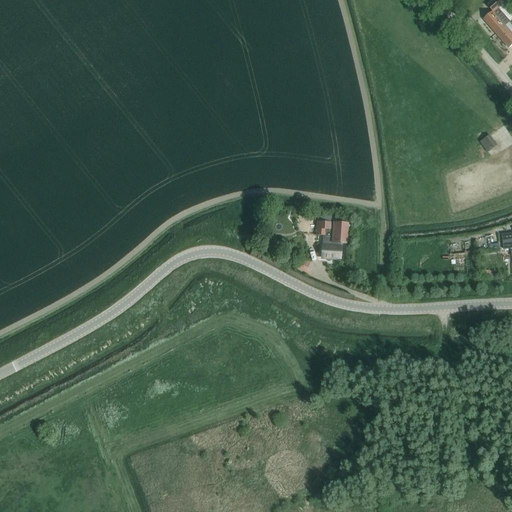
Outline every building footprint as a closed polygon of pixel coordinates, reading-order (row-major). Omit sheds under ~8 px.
[(496,33),(509,22),(511,19),(511,14),(503,4),(505,2),(503,0),(493,0),(487,5),(492,12),(484,19),(496,33)] [(509,48),(511,44),(511,25),(509,22),(496,33),(509,48)] [(498,128),(506,146),(511,143),(511,123),(511,122),(498,128)] [(487,153),(497,145),(490,135),(480,143),(487,153)] [(346,245),(347,224),(333,223),(334,216),(318,215),(316,235),(323,235),(322,258),(339,259),(340,244),(346,245)] [(264,247),(274,241),(268,230),(258,237),(264,247)] [(511,233),(504,235),(505,241),(502,241),(504,251),(510,250),(511,256),(511,233)]
